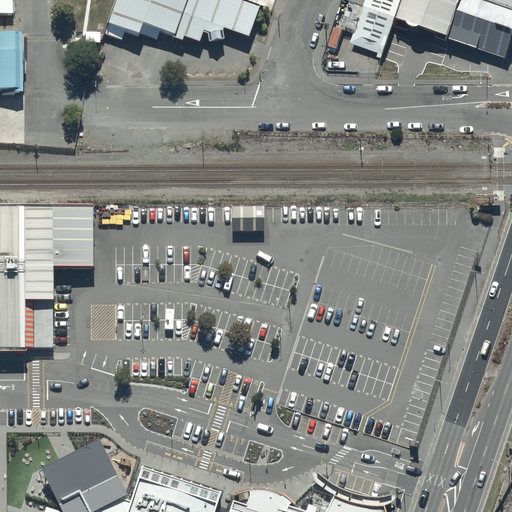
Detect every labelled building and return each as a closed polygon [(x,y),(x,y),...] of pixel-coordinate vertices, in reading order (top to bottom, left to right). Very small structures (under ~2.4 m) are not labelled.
[(256,10),(228,0),(117,0),(107,28),(138,38),(141,29),(182,44),(183,40),(199,46),(202,36),(215,40),(218,32),(245,41),(256,10)] [(351,3),(343,0),(336,20),(344,22),(343,23),(346,24),(347,18),(345,18),(349,8),(352,10),(353,7),(350,6),(351,3)] [(366,0),(351,45),(382,56),(400,0),(366,0)] [(461,0),(403,0),(396,21),(448,39),(461,0)] [(511,13),(471,0),(464,0),(450,42),(508,61),(511,47),(511,13)] [(511,0),(478,0),(511,11),(511,0)] [(0,210),(0,355),(27,356),(27,350),(53,349),(53,269),(94,269),(93,210),(0,210)] [(57,454),(38,463),(41,469),(62,511),(385,511),(383,503),(375,503),(366,504),(354,501),(342,497),(332,493),(311,488),(305,508),(294,505),(291,500),(286,494),(278,489),(270,486),(259,483),(248,483),(240,486),(232,489),(224,511),(211,511),(220,490),(139,462),(127,498),(118,495),(125,490),(98,440),(95,435),(74,446),(57,454)] [(31,481),(42,449),(18,441),(7,473),(31,481)]
